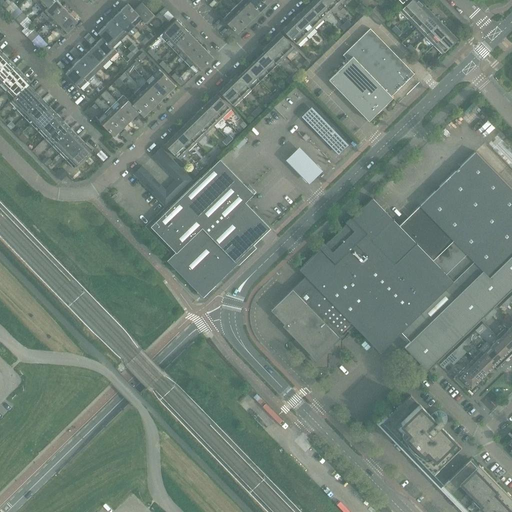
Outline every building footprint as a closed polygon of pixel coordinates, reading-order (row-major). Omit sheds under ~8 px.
[(44,11),(55,0),(39,0),(36,4),(44,11)] [(48,21),(63,7),(56,0),(55,0),(44,11),(41,14),(48,21)] [(260,12),(247,0),(242,0),(238,4),(252,19),(260,12)] [(267,5),(262,0),(247,0),(260,12),(267,5)] [(332,12),(320,0),(314,0),(309,5),(324,20),(332,12)] [(341,4),(337,0),(320,0),(332,12),(341,4)] [(409,19),(423,5),(418,0),(411,0),(400,11),(409,19)] [(155,17),(141,3),(134,10),(142,18),(147,24),(155,17)] [(142,18),(134,10),(127,4),(120,11),(134,26),(142,18)] [(252,19),(238,4),(230,12),(245,26),(252,19)] [(324,20),(309,5),(300,13),(315,29),(324,20)] [(417,28),(432,14),(423,5),(409,19),(417,28)] [(55,28),(70,14),(63,7),(48,21),(55,28)] [(386,20),(376,8),(369,15),(379,26),(386,20)] [(134,26),(120,11),(113,18),(127,33),(134,26)] [(245,26),(230,12),(223,19),(237,34),(245,26)] [(315,29),(300,13),(292,22),(306,37),(315,29)] [(63,36),(78,22),(70,14),(55,28),(63,36)] [(426,37),(440,23),(432,14),(417,28),(426,37)] [(127,33),(113,18),(105,25),(120,40),(127,33)] [(166,42),(183,26),(176,20),(160,36),(166,42)] [(306,37),(292,22),(283,30),(298,45),(306,37)] [(434,45),(449,31),(440,23),(426,37),(434,45)] [(120,40),(105,25),(98,33),(102,37),(112,47),(120,40)] [(172,49),(189,32),(183,26),(166,42),(172,49)] [(391,96),(414,74),(371,29),(343,55),(349,61),(329,80),(369,121),(377,113),(378,114),(387,105),(387,104),(393,98),(391,96)] [(449,31),(434,45),(442,54),(457,40),(449,31)] [(178,55),(195,39),(189,32),(172,49),(178,55)] [(295,48),(280,33),(271,41),(286,56),(295,48)] [(117,52),(112,47),(102,37),(95,44),(109,59),(117,52)] [(184,61),(201,45),(195,39),(178,55),(184,61)] [(286,56),(271,41),(263,50),(277,65),(286,56)] [(109,59),(95,44),(87,51),(102,66),(109,59)] [(190,67),(207,51),(201,45),(184,61),(190,67)] [(277,65),(263,50),(264,52),(256,60),(269,73),(277,65)] [(102,66),(87,51),(80,59),(95,73),(102,66)] [(196,73),(213,57),(207,51),(190,67),(196,73)] [(0,68),(10,59),(9,59),(8,61),(6,59),(6,57),(2,53),(3,52),(2,52),(0,54),(0,68)] [(0,81),(0,82),(17,67),(15,68),(13,66),(13,64),(9,60),(10,60),(10,59),(0,68),(0,81)] [(95,73),(80,59),(73,65),(88,80),(95,73)] [(269,73),(256,60),(247,68),(260,81),(269,73)] [(88,80),(73,65),(65,73),(80,88),(88,80)] [(0,86),(5,92),(24,74),(22,75),(20,73),(20,71),(17,67),(0,82),(0,86)] [(260,81),(247,68),(239,76),(252,90),(260,81)] [(175,86),(159,69),(153,76),(169,92),(175,86)] [(5,92),(13,100),(27,86),(31,82),(31,81),(29,83),(23,76),(24,74),(5,92)] [(252,90),(239,76),(237,75),(228,83),(243,98),(252,90)] [(169,92),(153,76),(146,82),(162,98),(169,92)] [(162,98),(146,82),(140,88),(156,104),(162,98)] [(243,98),(228,83),(220,92),(234,106),(243,98)] [(19,107),(35,91),(34,93),(27,86),(13,100),(10,103),(13,101),(19,107)] [(156,104),(140,88),(134,94),(150,110),(156,104)] [(19,107),(26,114),(42,99),(41,100),(34,93),(35,92),(35,91),(19,107)] [(150,110),(134,94),(127,100),(139,112),(143,116),(150,110)] [(232,109),(217,94),(208,103),(223,118),(232,109)] [(139,112),(127,100),(123,95),(117,101),(133,118),(139,112)] [(26,114),(33,122),(49,106),(48,107),(45,104),(46,103),(42,99),(43,99),(42,99),(26,114)] [(133,118),(117,101),(111,107),(127,124),(133,118)] [(223,118),(208,103),(200,111),(214,126),(223,118)] [(38,132),(40,129),(57,113),(56,113),(55,115),(48,108),(50,106),(49,106),(33,122),(31,124),(38,132)] [(338,155),(348,144),(311,106),(300,117),(338,155)] [(127,124),(111,107),(105,113),(121,130),(127,124)] [(214,126),(200,111),(191,119),(192,120),(206,134),(214,126)] [(47,136),(64,121),(63,120),(62,122),(60,120),(60,117),(57,114),(57,113),(40,129),(47,136)] [(121,130),(105,113),(98,120),(114,136),(121,130)] [(206,134),(192,120),(191,119),(182,128),(183,128),(197,143),(206,134)] [(51,140),(55,144),(71,128),(69,129),(62,122),(64,121),(47,136),(45,139),(48,142),(51,140)] [(59,153),(62,151),(78,135),(76,136),(74,135),(74,132),(71,129),(71,128),(55,144),(52,146),(59,153)] [(197,143),(183,128),(182,128),(174,136),(174,137),(188,151),(197,143)] [(306,142),(310,138),(306,133),(302,137),(306,142)] [(69,158),(85,143),(85,142),(83,144),(77,137),(78,136),(78,135),(62,151),(69,158)] [(188,151),(174,137),(174,136),(165,145),(180,160),(188,151)] [(74,168),(92,150),(90,151),(89,149),(88,147),(85,143),(69,158),(66,161),(74,168)] [(321,169),(298,145),(284,159),(308,183),(321,169)] [(159,163),(167,155),(161,148),(152,156),(159,163)] [(101,150),(95,156),(101,163),(107,157),(101,150)] [(217,151),(211,157),(214,160),(221,154),(217,151)] [(274,307),(270,310),(284,324),(291,331),(295,335),(296,336),(298,338),(295,341),(295,342),(315,363),(338,341),(335,337),(336,336),(338,334),(341,337),(343,336),(349,330),(354,326),(357,330),(373,346),(380,353),(387,346),(398,336),(401,333),(410,342),(405,347),(427,370),(480,320),(488,312),(495,304),(511,287),(511,189),(475,152),(420,205),(399,226),(372,198),(350,219),(352,220),(347,225),(346,223),(325,244),(326,245),(321,250),(320,249),(299,269),(306,276),(274,307)] [(163,167),(172,159),(167,155),(159,163),(163,167)] [(167,172),(176,163),(172,159),(163,167),(167,172)] [(270,229),(245,203),(254,195),(220,160),(151,227),(176,253),(167,261),(201,296),(270,229)] [(172,176),(180,168),(176,163),(167,172),(172,176)] [(140,181),(149,173),(142,166),(134,175),(140,181)] [(55,174),(61,180),(68,174),(62,167),(55,174)] [(176,180),(184,172),(180,168),(172,176),(176,180)] [(179,194),(192,180),(184,172),(176,180),(171,185),(179,194)] [(145,186),(153,177),(149,173),(140,181),(145,186)] [(149,190),(157,181),(153,177),(145,186),(149,190)] [(153,194),(162,186),(157,181),(149,190),(153,194)] [(166,207),(179,194),(171,185),(166,190),(157,198),(166,207)] [(157,198),(166,190),(162,186),(153,194),(157,198)] [(511,336),(507,331),(505,329),(497,337),(499,339),(511,352),(511,336)] [(511,353),(511,352),(499,339),(491,347),(505,361),(511,353)] [(462,349),(467,344),(464,341),(459,346),(462,349)] [(491,347),(484,354),(483,354),(494,366),(496,369),(505,361),(491,347)] [(494,366),(483,354),(484,354),(481,351),(472,360),(486,374),(494,366)] [(486,374),(472,360),(465,367),(478,381),(486,374)] [(478,381),(465,367),(453,379),(462,388),(466,384),(471,389),(478,381)] [(461,448),(444,430),(442,431),(440,428),(444,424),(441,421),(442,420),(442,419),(442,417),(441,417),(440,416),(439,416),(438,416),(437,416),(434,413),(429,418),(426,415),(428,413),(410,395),(388,417),(385,415),(377,422),(431,478),(439,470),(461,448)] [(511,511),(511,498),(478,464),(476,467),(469,460),(448,480),(448,479),(440,487),(464,511),(511,511)]
